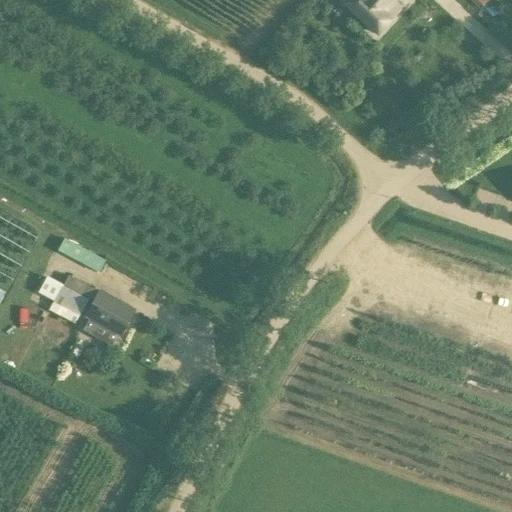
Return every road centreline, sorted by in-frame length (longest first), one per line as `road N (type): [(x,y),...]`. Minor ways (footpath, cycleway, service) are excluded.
road 1 (unclassified): [(157,511),(294,277),(382,179)]
road 2 (unclassified): [(382,179),(299,108),(107,0)]
road 3 (unclassified): [(382,179),(511,83)]
